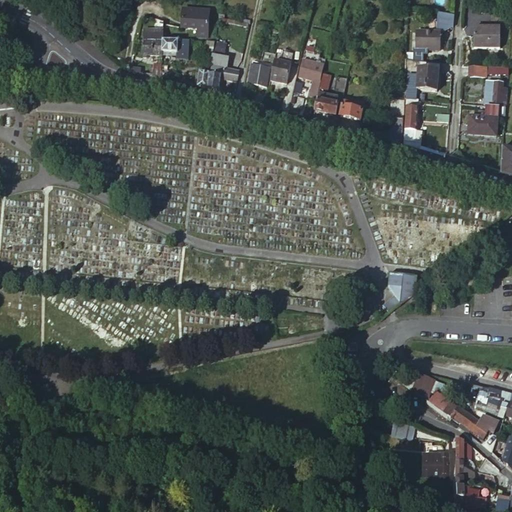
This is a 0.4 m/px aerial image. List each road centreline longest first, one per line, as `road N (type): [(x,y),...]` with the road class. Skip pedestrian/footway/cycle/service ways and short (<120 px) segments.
road 1 (tertiary): [(103,70),(511,189)]
road 2 (unclassified): [(379,341),(364,360),(368,388),(458,434),(511,479)]
road 3 (unclassified): [(511,389),(402,358),(379,341)]
road 4 (unclassified): [(379,341),(415,328),(511,334)]
